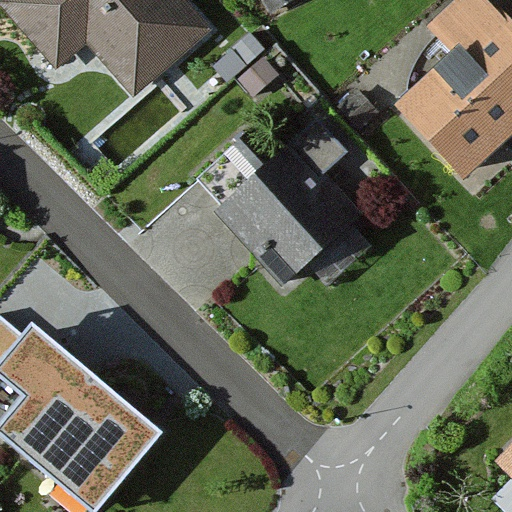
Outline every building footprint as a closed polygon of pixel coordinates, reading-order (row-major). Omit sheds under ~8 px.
[(177,0),(10,0),(0,9),(0,23),(59,92),(100,57),(149,113),(222,51),(177,0)] [(511,44),(485,17),(385,116),(454,185),(511,127),(511,44)] [(251,129),(201,166),(217,187),(267,150),(251,129)] [(286,148),(219,208),(297,294),(364,233),(286,148)] [(59,358),(0,429),(0,439),(88,511),(152,434),(59,358)] [(511,461),(500,475),(511,485),(511,461)]
